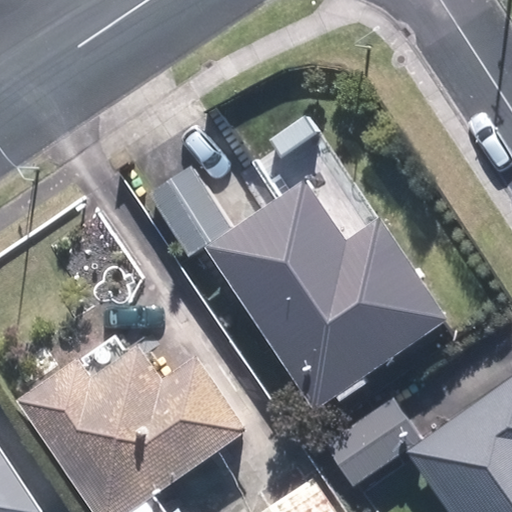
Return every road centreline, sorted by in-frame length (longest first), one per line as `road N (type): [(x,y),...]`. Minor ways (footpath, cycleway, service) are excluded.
road 1 (tertiary): [(4,99),(151,0)]
road 2 (residential): [(511,111),(437,0)]
